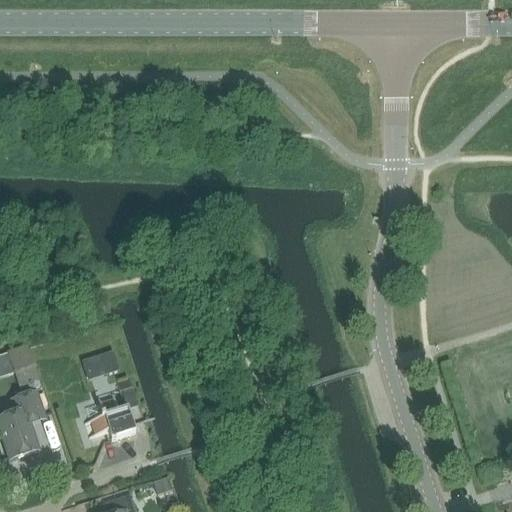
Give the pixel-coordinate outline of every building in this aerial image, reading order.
[(35,369),(29,348),(13,353),(20,374),(26,392),(41,387),(34,369),(35,369)] [(0,358),(0,380),(15,375),(8,355),(0,358)] [(29,427),(44,422),(36,395),(12,403),(16,416),(0,421),(0,434),(9,463),(38,454),(29,427)] [(111,443),(135,436),(127,412),(118,414),(112,395),(97,400),(99,405),(85,410),(89,424),(84,425),(89,440),(108,434),(111,443)] [(134,511),(134,510),(130,497),(106,505),(108,511),(134,511)]
